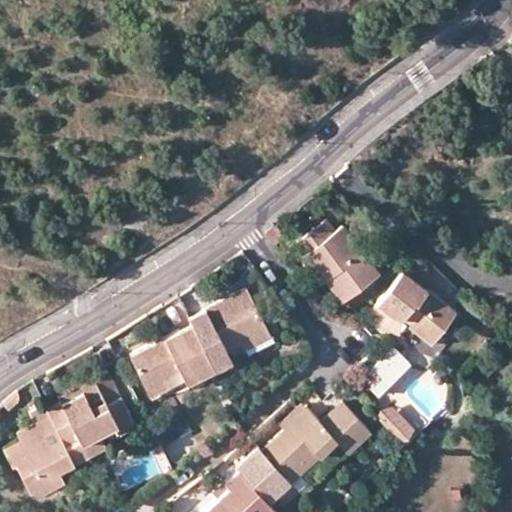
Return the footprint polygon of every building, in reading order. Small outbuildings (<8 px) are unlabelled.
[(301,256),(308,251),(327,276),(343,297),(378,270),(343,225),(336,231),(326,218),(291,243),(301,256)] [(308,251),(301,256),(319,281),(327,276),(308,251)] [(407,260),(401,268),(420,282),(426,275),(407,260)] [(399,318),(406,324),(430,342),(455,310),(420,282),(401,268),(371,308),(386,329),(387,328),(399,318)] [(264,327),(245,288),(192,316),(218,366),(232,358),(226,347),(241,339),(264,327)] [(387,328),(398,332),(406,324),(399,318),(387,328)] [(129,354),(152,397),(213,365),(192,322),(129,354)] [(424,354),(431,345),(406,326),(399,335),(424,354)] [(268,335),(264,327),(241,339),(245,347),(268,335)] [(363,376),(379,392),(408,363),(392,347),(363,376)] [(79,384),(82,390),(59,401),(46,408),(51,419),(65,447),(98,430),(115,422),(119,432),(133,426),(106,371),(79,384)] [(56,395),(59,401),(82,390),(79,384),(56,395)] [(149,409),(161,432),(184,421),(172,397),(149,409)] [(320,421),(307,406),(261,448),(258,444),(235,465),(237,466),(266,498),(334,435),(347,448),(368,429),(342,401),(320,421)] [(307,406),(302,401),(278,422),(283,427),(307,406)] [(39,490),(61,480),(56,469),(72,461),(65,447),(51,419),(46,408),(44,405),(26,413),(31,424),(16,431),(19,437),(2,446),(10,462),(14,460),(27,486),(39,490)] [(403,417),(393,407),(381,417),(391,429),(403,417)] [(410,425),(403,417),(391,429),(398,436),(410,425)] [(105,444),(98,430),(65,447),(72,461),(105,444)] [(229,485),(216,496),(198,511),(267,511),(274,506),(266,498),(237,466),(223,479),(229,485)] [(212,491),(216,496),(229,485),(223,479),(212,491)]
